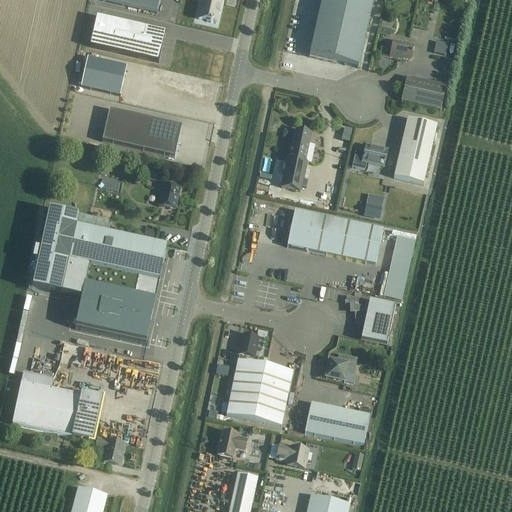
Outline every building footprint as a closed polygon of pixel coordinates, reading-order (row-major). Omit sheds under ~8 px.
[(98,0),(98,1),(157,14),(160,0),(98,0)] [(202,11),(200,20),(215,24),(218,9),(219,9),(221,0),(202,0),(200,11),(202,11)] [(321,0),(309,58),(358,69),(373,0),(321,0)] [(110,14),(121,18),(123,12),(112,8),(110,14)] [(96,18),(90,48),(158,64),(165,34),(96,18)] [(383,21),(381,29),(391,31),(393,23),(383,21)] [(398,58),(411,61),(414,47),(393,42),(390,57),(398,59),(398,58)] [(88,58),(81,88),(120,97),(127,67),(88,58)] [(446,88),(407,79),(401,103),(441,112),(446,88)] [(87,104),(88,97),(73,94),(72,101),(87,104)] [(69,122),(87,123),(88,109),(70,108),(69,122)] [(181,126),(110,110),(102,141),(174,158),(181,126)] [(407,120),(393,179),(423,186),(437,127),(407,120)] [(87,131),(88,124),(68,123),(67,130),(87,131)] [(284,130),(282,138),(290,140),(292,132),(284,130)] [(287,159),(281,189),(301,193),(307,163),(305,163),(311,135),(295,131),(289,160),(287,159)] [(364,172),(366,164),(384,168),(387,152),(380,150),(380,149),(379,149),(379,150),(366,147),(364,153),(356,151),(352,169),(364,172)] [(163,185),(159,207),(175,211),(180,189),(163,185)] [(367,207),(365,217),(379,220),(381,210),(367,207)] [(159,285),(166,249),(102,235),(104,224),(47,211),(30,290),(62,297),(68,265),(159,285)] [(383,232),(294,213),(286,248),(375,267),(383,232)] [(157,232),(146,230),(143,241),(154,243),(157,232)] [(312,297),(324,299),(326,287),(314,285),(312,297)] [(337,300),(338,289),(327,288),(326,300),(337,300)] [(115,295),(114,302),(129,304),(130,297),(115,295)] [(24,315),(28,300),(22,298),(18,314),(24,315)] [(395,308),(369,302),(369,303),(347,298),(345,305),(352,307),(352,313),(354,313),(355,326),(364,326),(360,342),(387,347),(395,308)] [(133,325),(147,329),(151,312),(125,305),(119,324),(132,328),(133,325)] [(62,307),(55,339),(60,340),(67,309),(62,307)] [(12,347),(18,348),(23,316),(17,315),(12,347)] [(227,410),(226,417),(281,429),(293,374),(245,364),(246,357),(254,359),(258,339),(243,336),(241,348),(240,348),(239,356),(240,356),(239,362),(238,362),(227,410)] [(326,379),(344,383),(346,374),(353,375),(356,360),(347,359),(346,365),(329,362),(328,369),(326,368),(324,377),(326,377),(326,379)] [(134,389),(136,377),(105,370),(102,383),(134,389)] [(70,438),(72,439),(93,443),(102,399),(81,394),(80,397),(51,391),(53,381),(23,374),(12,426),(66,437),(65,440),(69,440),(70,438)] [(99,383),(98,374),(85,374),(85,383),(99,383)] [(311,405),(305,435),(363,447),(370,418),(311,405)] [(217,413),(210,412),(208,419),(216,420),(217,413)] [(217,457),(233,460),(235,452),(244,454),(247,442),(238,440),(238,437),(223,433),(217,457)] [(122,461),(121,459),(124,446),(107,442),(106,443),(98,441),(96,449),(106,451),(104,463),(120,467),(120,465),(122,464),(122,461)] [(288,464),(287,467),(304,471),(308,452),(291,448),(291,450),(279,447),(276,462),(288,464)] [(250,511),(258,480),(238,476),(229,511),(250,511)] [(72,511),(103,511),(107,498),(78,490),(72,511)] [(348,511),(350,506),(310,497),(306,511),(348,511)]
